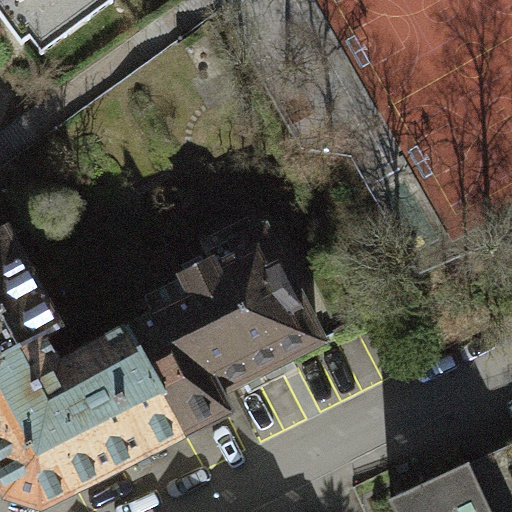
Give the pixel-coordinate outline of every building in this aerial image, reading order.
[(0,0),(0,14),(21,43),(78,0),(0,0)] [(0,234),(7,230),(10,235),(26,225),(0,178),(0,234)] [(128,328),(184,438),(232,414),(222,394),(321,342),(263,229),(176,273),(188,296),(128,328)] [(0,363),(47,337),(61,330),(10,235),(7,230),(0,234),(0,363)] [(47,337),(0,363),(0,487),(5,496),(41,510),(184,438),(128,328),(61,362),(47,337)] [(511,511),(511,443),(385,500),(390,511),(511,511)]
